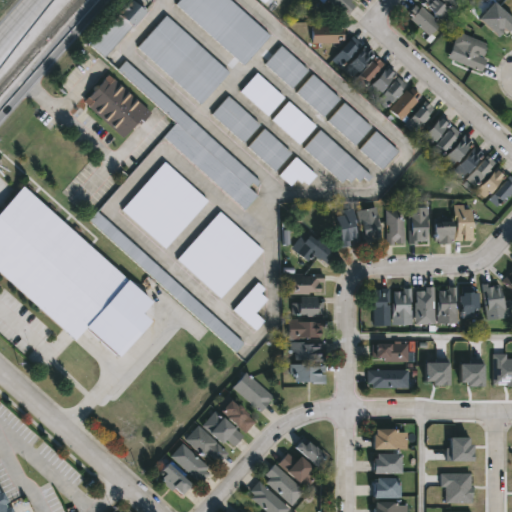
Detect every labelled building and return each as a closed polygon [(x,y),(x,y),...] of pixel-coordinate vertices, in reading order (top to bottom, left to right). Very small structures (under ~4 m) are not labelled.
[(130,0),(137,6),(138,4),(146,10),(143,13),(144,14),(105,58),(90,45),(130,0)] [(230,0),(270,35),(243,65),(175,6),(180,0),(230,0)] [(352,0),(350,2),(355,6),(347,15),(342,11),(340,12),(327,0),(325,0),(322,4),(318,0),(352,0)] [(434,0),(449,12),(441,21),(425,7),(427,6),(420,1),(420,0),(434,0)] [(439,0),(453,11),(461,1),(459,0),(439,0)] [(478,19),(499,39),(511,24),(511,19),(493,3),(478,19)] [(415,5),(419,9),(421,7),(439,24),(428,36),(410,20),(413,17),(408,12),(415,5)] [(228,73),(200,105),(137,48),(165,16),(228,73)] [(337,26),(337,30),(343,30),(343,41),(338,41),(338,43),(311,44),(311,27),(337,26)] [(487,48),(483,56),(477,54),(476,56),(485,60),(480,72),(455,61),(460,49),(452,45),(458,32),(485,44),(484,47),(487,48)] [(351,38),(360,47),(362,44),(372,54),(361,66),(362,68),(357,73),(355,72),(350,77),(331,59),(351,38)] [(308,70),(292,89),(264,65),(281,46),(308,70)] [(383,65),(375,57),(353,80),(361,88),(383,65)] [(261,183),(256,188),(251,183),(247,188),(256,197),(245,210),(163,137),(175,124),(117,71),(125,62),(261,183)] [(396,73),(374,98),(365,90),(387,66),(396,73)] [(283,98),(266,116),(240,92),(256,74),(283,98)] [(150,114),(141,123),(139,121),(122,139),(82,102),(108,75),(150,114)] [(340,99),(323,117),(296,93),(312,75),(340,99)] [(407,86),(385,111),(375,102),(397,77),(407,86)] [(411,88),(422,97),(402,122),(388,111),(405,91),(407,93),(411,88)] [(259,125),(243,143),(211,115),(228,97),(259,125)] [(315,127),(299,145),(272,120),(289,102),(315,127)] [(431,119),(416,137),(404,126),(424,102),(434,110),(428,116),(431,119)] [(371,127),(354,146),(327,121),(344,103),(371,127)] [(450,122),(429,147),(420,139),(441,115),(450,122)] [(460,134),(439,159),(430,151),(451,126),(460,134)] [(291,153),(274,172),(247,148),(264,129),(291,153)] [(320,130),(371,178),(367,182),(363,178),(358,182),(354,178),(349,183),(345,179),(341,184),(304,148),(320,130)] [(398,152),(382,170),(359,150),(375,132),(398,152)] [(473,143),(452,167),(443,159),(464,135),(473,143)] [(482,154),(461,178),(453,171),(474,147),(482,154)] [(495,164),(475,188),(466,180),(486,156),(495,164)] [(316,175),(307,185),(303,181),(301,183),(296,179),(291,186),(279,176),(295,157),(316,175)] [(207,201),(164,249),(121,211),(164,163),(207,201)] [(505,174),(483,199),(475,191),(497,166),(505,174)] [(511,178),(511,190),(496,209),(488,201),(509,176),(511,178)] [(126,282),(74,340),(10,283),(9,284),(0,276),(0,210),(21,187),(126,282)] [(462,205),(463,211),(470,211),(470,228),(472,228),(473,241),(453,242),(452,206),(462,205)] [(383,243),(363,247),(355,212),(375,208),(383,243)] [(427,208),(427,244),(408,244),(407,208),(427,208)] [(359,243),(342,247),(335,218),(343,216),(342,211),(352,209),(359,243)] [(402,211),(403,245),(386,246),(385,234),(387,234),(387,226),(385,227),(384,212),(402,211)] [(242,343),(234,352),(88,221),(96,212),(242,343)] [(261,251),(220,298),(177,260),(219,213),(261,251)] [(451,219),(452,244),(437,245),(437,243),(434,243),(433,219),(451,219)] [(307,236),(315,242),(319,237),(331,247),(327,252),(334,258),(327,266),(318,259),(317,261),(310,255),(312,253),(301,244),(307,236)] [(511,290),(502,282),(511,271),(511,290)] [(301,274),(301,277),(309,277),(309,275),(323,275),(323,283),(319,283),(319,293),(308,293),(308,296),(286,295),(286,274),(301,274)] [(263,321),(255,331),(233,310),(257,283),(263,289),(259,294),(266,300),(254,313),(263,321)] [(489,283),(489,286),(500,284),(504,310),(510,309),(511,318),(486,322),(481,284),(489,283)] [(456,286),(456,302),(454,302),(453,310),(456,310),(456,324),(437,324),(437,290),(447,290),(447,286),(456,286)] [(479,295),(479,310),(472,310),(472,313),(461,313),(461,305),(459,305),(459,297),(461,297),(461,286),(472,287),(471,294),(479,295)] [(409,303),(409,311),(411,311),(411,326),(391,326),(391,292),(403,291),(403,288),(411,288),(411,303),(409,303)] [(433,288),(433,302),(432,302),(432,310),(434,310),(434,325),(414,325),(415,292),(425,293),(425,288),(433,288)] [(389,326),(372,326),(372,289),(388,289),(389,326)] [(316,298),(316,304),(322,304),(322,316),(314,316),(314,317),(296,317),(296,304),(300,304),(300,298),(316,298)] [(301,319),(301,322),(309,322),(309,320),(323,320),(323,327),(317,327),(317,330),(320,330),(320,339),(287,340),(287,319),(301,319)] [(318,350),(318,361),(294,362),(294,353),(289,353),(289,343),(323,342),(323,350),(318,350)] [(407,345),(407,363),(402,363),(402,365),(383,365),(383,360),(374,360),(375,345),(407,345)] [(511,359),(506,359),(505,355),(492,355),(492,386),(511,385),(511,359)] [(448,385),(448,363),(424,363),(424,384),(448,385)] [(325,364),(325,384),(293,384),(293,375),(289,375),(289,365),(325,364)] [(483,365),(459,365),(458,386),(482,386),(483,365)] [(407,371),(407,389),(372,389),(372,384),(366,384),(366,371),(407,371)] [(273,399),(259,413),(232,386),(246,372),(273,399)] [(255,422),(244,433),(219,408),(229,397),(255,422)] [(202,425),(214,411),(243,436),(230,450),(202,425)] [(227,454),(215,466),(186,438),(197,426),(227,454)] [(397,428),(397,432),(406,432),(406,448),(372,448),(372,433),(374,433),(374,428),(397,428)] [(294,448),(303,437),(328,457),(319,468),(294,448)] [(446,462),(471,462),(470,438),(449,438),(449,448),(445,448),(446,462)] [(199,484),(170,456),(182,444),(211,471),(199,484)] [(278,463),(291,449),(318,474),(305,488),(278,463)] [(401,474),(374,474),(374,454),(401,454),(401,474)] [(192,483),(183,497),(156,479),(165,465),(192,483)] [(291,505),(262,479),(274,465),(303,492),(291,505)] [(440,474),(439,488),(445,488),(444,503),(471,504),(471,474),(440,474)] [(399,498),(374,498),(374,478),(399,478),(399,498)] [(265,511),(246,495),(258,482),(289,509),(286,511),(265,511)] [(0,511),(0,495),(8,511),(0,511)] [(374,511),(374,503),(407,503),(407,511),(374,511)]
